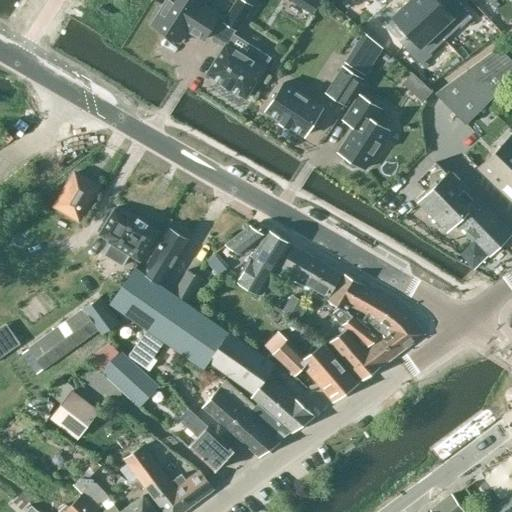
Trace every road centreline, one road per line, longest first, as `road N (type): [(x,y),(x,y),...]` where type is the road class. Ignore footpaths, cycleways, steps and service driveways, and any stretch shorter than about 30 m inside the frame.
road 1 (unclassified): [(417,292),(0,53)]
road 2 (residential): [(209,511),(464,324)]
road 3 (tertiary): [(394,511),(511,424)]
